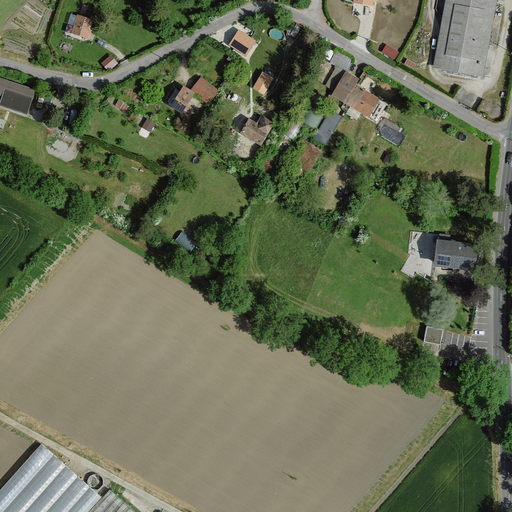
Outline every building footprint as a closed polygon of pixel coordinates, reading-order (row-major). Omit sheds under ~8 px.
[(497,0),(448,0),(436,69),(483,78),(497,0)] [(91,21),(78,17),(73,33),(86,37),(91,21)] [(240,33),(233,45),(246,54),(254,42),(240,33)] [(388,44),(385,51),(397,57),(401,50),(388,44)] [(350,68),(355,57),(338,50),(333,61),(350,68)] [(348,74),(335,95),(370,116),(379,100),(356,86),(359,80),(348,74)] [(262,76),(257,85),(266,91),(272,82),(262,76)] [(202,79),(193,91),(209,103),(217,91),(202,79)] [(12,83),(8,96),(30,103),(34,91),(12,83)] [(176,90),(169,103),(189,115),(194,108),(187,104),(193,94),(184,89),(181,93),(176,90)] [(316,138),(328,143),(343,114),(331,108),(316,138)] [(318,124),(322,113),(313,110),(309,122),(318,124)] [(148,120),(144,127),(151,131),(155,124),(148,120)] [(250,121),(243,134),(262,144),(273,125),(265,120),(261,128),(250,121)] [(323,151),(304,140),(291,161),(309,173),(323,151)] [(0,354),(106,238),(87,221),(0,316),(0,354)] [(185,230),(177,239),(192,251),(199,242),(185,230)] [(0,395),(132,250),(114,234),(0,359),(0,395)] [(489,246),(436,239),(432,271),(486,278),(489,246)] [(157,264),(140,249),(0,402),(0,403),(17,418),(157,264)] [(183,280),(165,265),(27,417),(44,432),(183,280)] [(205,297),(188,281),(52,430),(69,445),(205,297)] [(229,312),(211,295),(76,443),(95,460),(229,312)] [(252,322),(237,309),(101,458),(116,471),(252,322)] [(444,341),(445,327),(428,325),(427,339),(444,341)] [(273,340),(258,326),(126,472),(141,485),(273,340)] [(301,352),(284,336),(149,484),(166,500),(301,352)] [(325,364),(310,350),(177,496),(192,510),(325,364)] [(227,511),(350,378),(334,363),(199,511),(200,511),(227,511)] [(263,511),(376,388),(361,373),(234,511),(263,511)] [(298,511),(404,396),(389,382),(270,511),(298,511)] [(332,511),(435,400),(421,387),(306,511),(332,511)] [(371,511),(463,411),(447,396),(342,511),(371,511)] [(0,485),(32,450),(15,435),(0,451),(0,485)] [(89,511),(135,511),(110,489),(89,511)]
